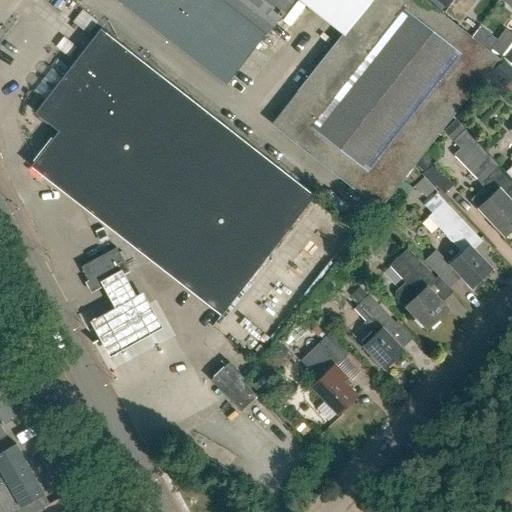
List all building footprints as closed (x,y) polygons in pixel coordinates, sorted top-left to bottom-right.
[(321,0),(117,0),(225,85),(266,32),(291,0),(298,0),(308,7),(313,11),(313,10),(321,0)] [(321,0),(313,10),(342,33),(273,121),(382,207),(413,167),(425,152),(498,58),(489,51),(423,0),(321,0)] [(459,24),(477,0),(453,0),(444,13),(459,24)] [(511,0),(500,0),(511,8),(511,0)] [(299,45),(312,24),(300,16),(287,38),(299,45)] [(99,28),(34,113),(57,131),(39,154),(29,167),(51,183),(221,315),(314,196),(99,28)] [(498,58),(511,41),(511,34),(505,30),(489,51),(498,58)] [(511,64),(511,46),(503,57),(511,64)] [(511,201),(511,200),(504,193),(511,185),(511,179),(468,132),(456,143),(461,148),(457,152),(480,177),(478,179),(487,189),(473,202),(493,224),(491,226),(498,234),(501,232),(504,235),(511,226),(511,201)] [(413,167),(423,176),(424,175),(434,163),(436,160),(425,152),(413,167)] [(471,290),(493,269),(474,249),(483,241),(437,193),(424,205),(432,213),(428,216),(461,251),(448,262),(462,277),(460,278),(471,290)] [(122,271),(127,269),(115,248),(80,267),(92,288),(100,284),(122,271)] [(448,309),(428,287),(437,279),(408,249),(390,266),(406,282),(396,292),(396,297),(406,308),(407,307),(417,316),(415,318),(424,328),(426,326),(428,328),(448,309)] [(256,307),(288,269),(279,261),(271,271),(267,267),(243,295),(256,307)] [(138,299),(122,271),(100,284),(117,314),(91,328),(110,363),(165,333),(144,296),(138,299)] [(385,368),(404,350),(387,331),(396,323),(370,295),(355,309),(366,321),(364,323),(375,334),(364,346),(372,355),(370,357),(380,368),(382,365),(385,368)] [(321,299),(303,313),(320,335),(338,321),(321,299)] [(320,343),(307,355),(319,368),(324,374),(313,385),(338,412),(357,395),(343,381),(347,377),(336,366),(348,355),(329,335),(320,343)] [(250,402),(256,396),(241,380),(243,378),(228,362),(219,371),(210,379),(240,411),(250,402)] [(3,391),(0,392),(0,439),(6,436),(0,426),(0,425),(17,416),(3,391)] [(0,485),(6,482),(30,468),(16,443),(0,452),(0,485)] [(30,468),(6,482),(0,485),(0,511),(31,511),(27,504),(44,494),(30,468)]
